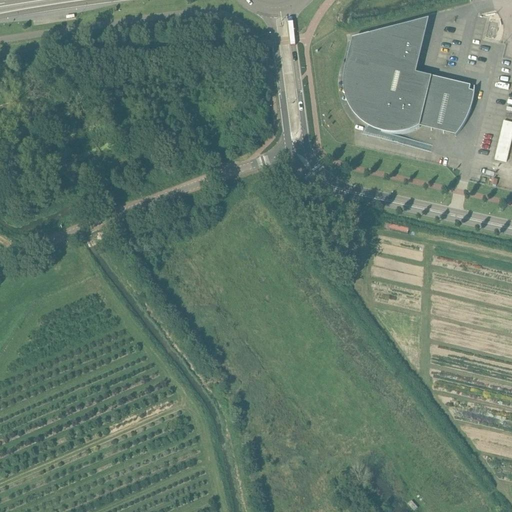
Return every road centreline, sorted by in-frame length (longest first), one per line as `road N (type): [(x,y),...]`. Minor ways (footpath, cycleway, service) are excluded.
road 1 (tertiary): [(0,262),(297,152)]
road 2 (secondary): [(297,152),(327,184),(511,228)]
road 3 (secondary): [(297,152),(305,132),(290,6)]
road 4 (secondary): [(270,8),(297,152)]
